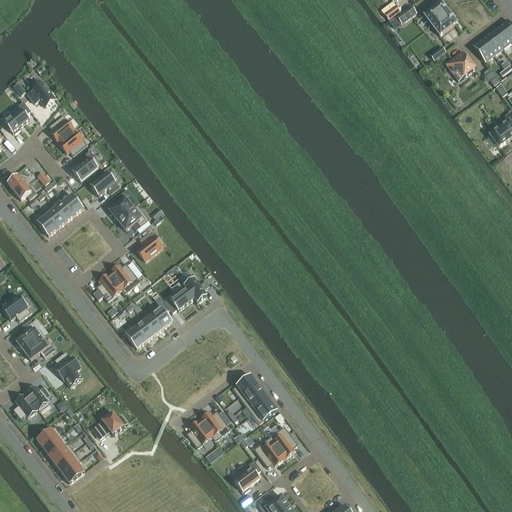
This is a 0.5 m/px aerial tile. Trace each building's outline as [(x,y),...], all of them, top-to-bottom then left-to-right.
[(399,17),(408,9),(404,4),(394,11),(399,17)] [(432,28),(450,15),(442,4),(424,18),(432,28)] [(411,8),(397,19),(402,26),(416,15),(411,8)] [(458,25),(450,15),(432,28),(440,38),(458,25)] [(511,44),(511,26),(509,22),(500,29),(511,45),(511,44)] [(511,45),(500,29),(491,35),(503,52),(511,45)] [(503,52),(491,35),(482,42),(495,58),(503,52)] [(495,58),(482,42),(473,49),(486,65),(495,58)] [(442,48),(430,57),(434,63),(446,54),(442,48)] [(476,71),(463,54),(446,67),(459,84),(476,71)] [(500,84),(490,71),(484,75),(495,89),(500,84)] [(32,93),(28,97),(35,106),(40,102),(46,109),(56,101),(42,84),(41,85),(38,81),(30,87),(33,91),(32,92),(32,93)] [(19,85),(14,89),(22,98),(26,95),(19,85)] [(10,123),(5,126),(13,136),(14,135),(15,137),(21,132),(20,131),(30,122),(27,117),(31,114),(24,104),(19,108),(22,113),(16,118),(14,115),(7,120),(10,123)] [(58,113),(53,119),(55,121),(61,116),(58,113)] [(509,123),(490,137),(499,149),(511,139),(511,114),(505,119),(509,123)] [(50,129),(48,131),(53,138),(60,146),(76,133),(64,118),(50,129)] [(76,133),(60,146),(66,154),(71,161),(74,159),(88,148),(76,133)] [(82,168),(73,175),(81,185),(103,168),(91,153),(78,163),(82,168)] [(43,175),(38,179),(45,188),(50,184),(43,175)] [(108,175),(91,189),(99,199),(108,192),(111,197),(120,190),(108,175)] [(18,178),(8,186),(22,203),(27,199),(30,202),(38,197),(30,187),(27,189),(18,178)] [(116,208),(110,213),(118,223),(138,207),(134,210),(122,196),(113,203),(116,208)] [(73,197),(64,204),(75,218),(84,211),(73,197)] [(53,207),(52,207),(66,225),(75,218),(64,204),(56,211),(53,207)] [(52,207),(44,214),(58,232),(66,225),(52,207)] [(138,207),(118,223),(126,233),(133,228),(136,233),(138,232),(149,223),(150,222),(138,207)] [(46,218),(38,225),(49,239),(58,232),(44,214),(43,214),(46,218)] [(149,223),(138,232),(140,235),(151,226),(149,223)] [(145,248),(138,254),(146,264),(163,250),(162,249),(166,246),(160,238),(156,241),(155,240),(154,240),(150,236),(141,244),(145,248)] [(118,270),(110,276),(126,296),(141,284),(138,280),(143,276),(139,272),(134,276),(127,266),(125,264),(118,270)] [(104,285),(97,290),(108,304),(113,300),(113,301),(123,292),(110,276),(102,282),(104,285)] [(191,277),(182,284),(186,289),(195,302),(198,306),(207,299),(191,277)] [(170,301),(165,305),(173,316),(178,312),(179,314),(195,302),(186,289),(176,296),(179,299),(173,304),(170,301)] [(12,305),(3,312),(11,323),(16,319),(20,325),(32,316),(28,311),(31,308),(23,297),(20,299),(17,296),(9,302),(12,305)] [(159,307),(150,314),(164,332),(173,325),(162,311),(159,307)] [(150,314),(141,320),(155,338),(164,332),(150,314)] [(141,320),(133,327),(146,345),(155,338),(141,320)] [(28,337),(17,345),(24,354),(45,339),(38,330),(42,328),(37,322),(24,332),(28,337)] [(135,331),(127,337),(137,352),(146,345),(133,327),(132,327),(135,331)] [(45,339),(24,354),(31,363),(42,355),(45,360),(55,353),(51,347),(48,349),(42,341),(45,339)] [(60,368),(55,371),(64,384),(65,383),(66,383),(78,374),(82,371),(72,358),(70,360),(66,355),(56,363),(60,368)] [(237,388),(233,391),(240,400),(258,387),(251,378),(237,388)] [(258,387),(240,400),(246,409),(264,395),(258,387)] [(36,388),(26,396),(40,415),(51,407),(47,403),(53,399),(45,388),(40,393),(36,388)] [(264,395),(246,409),(253,418),(271,404),(264,395)] [(19,408),(14,412),(21,422),(27,418),(28,420),(38,413),(40,415),(26,396),(16,404),(19,408)] [(271,404),(253,418),(260,427),(264,424),(264,423),(277,413),(278,413),(271,404)] [(208,417),(200,423),(216,444),(226,436),(231,432),(228,428),(219,416),(217,414),(212,417),(211,415),(208,417)] [(223,414),(219,416),(228,428),(232,425),(223,414)] [(103,424),(98,428),(105,438),(111,434),(113,438),(125,429),(124,429),(128,426),(122,418),(118,420),(114,415),(102,423),(103,424)] [(281,415),(275,419),(279,425),(285,421),(281,415)] [(192,433),(187,437),(198,451),(202,448),(213,440),(216,444),(200,423),(192,429),(190,431),(192,433)] [(55,429),(37,442),(44,451),(62,438),(55,429)] [(285,429),(269,441),(285,462),(293,455),(296,454),(294,451),(299,448),(285,429)] [(62,438),(44,451),(50,460),(69,446),(68,446),(65,448),(59,441),(62,438)] [(269,441),(254,452),(268,471),(273,467),(275,469),(277,468),(285,462),(269,441)] [(69,446),(50,460),(57,469),(75,455),(69,446)] [(75,455),(57,469),(63,477),(82,464),(75,455)] [(240,481),(236,485),(243,495),(244,494),(245,495),(251,491),(250,490),(261,481),(257,476),(262,473),(254,463),(249,467),(253,472),(246,476),(244,473),(238,478),(240,481)] [(82,464),(63,477),(70,486),(85,475),(79,466),(82,464)] [(250,497),(240,505),(244,509),(253,502),(250,497)] [(266,502),(258,508),(261,511),(284,511),(290,508),(282,498),(275,503),(272,498),(269,500),(266,502)]
